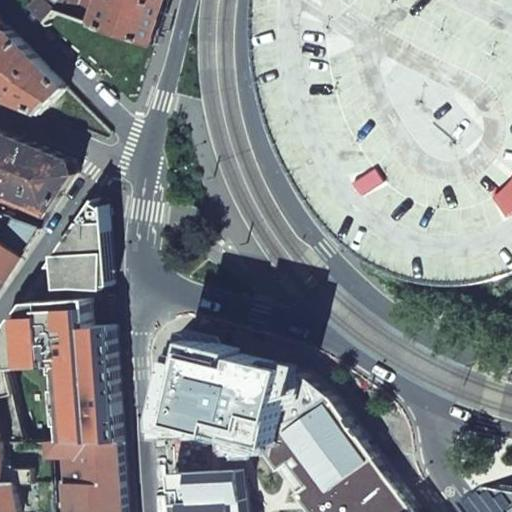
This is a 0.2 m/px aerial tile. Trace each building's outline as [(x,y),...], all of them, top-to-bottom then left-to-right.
[(170,0),(37,0),(31,7),(39,15),(46,22),(58,11),(156,45),(165,14),(170,0)] [(511,0),(266,0),(266,14),(265,18),(265,40),(266,43),(267,62),(269,73),(271,85),(278,105),(287,127),(289,130),(298,155),(299,158),(307,179),(312,187),(319,198),(321,199),(339,224),(357,241),(369,251),(388,263),(405,271),(432,278),(459,282),(489,280),(510,275),(511,274),(511,0)] [(0,40),(11,30),(0,16),(0,40)] [(0,92),(8,100),(44,114),(70,88),(11,30),(0,40),(0,92)] [(0,189),(55,212),(81,173),(77,159),(0,128),(0,189)] [(111,204),(101,197),(37,289),(117,284),(117,282),(111,204)] [(0,239),(0,277),(2,278),(7,282),(24,257),(0,239)] [(94,298),(29,302),(5,335),(12,368),(56,364),(63,442),(127,441),(119,327),(119,324),(96,326),(94,298)] [(279,449),(322,511),(423,511),(400,479),(340,395),(316,375),(320,359),(228,336),(195,327),(166,364),(176,428),(279,449)] [(0,396),(15,393),(5,356),(0,357),(0,396)] [(74,455),(75,511),(131,511),(128,455),(127,441),(63,442),(53,442),(53,456),(54,456),(55,461),(62,461),(62,456),(74,455)] [(0,442),(0,511),(24,511),(19,483),(38,483),(38,466),(17,467),(17,473),(7,473),(6,442),(4,442),(0,442)] [(255,511),(253,464),(178,470),(180,511),(255,511)]
